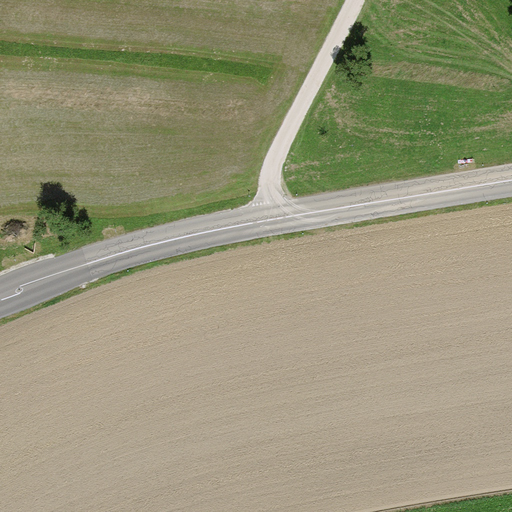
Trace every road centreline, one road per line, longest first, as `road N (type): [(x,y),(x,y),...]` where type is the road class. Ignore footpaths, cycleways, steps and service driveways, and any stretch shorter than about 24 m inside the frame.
road 1 (tertiary): [(511,176),(125,251),(0,297)]
road 2 (track): [(275,216),(270,153),(350,0)]
